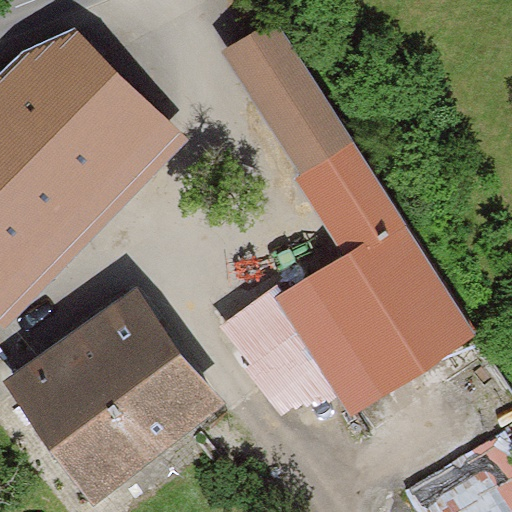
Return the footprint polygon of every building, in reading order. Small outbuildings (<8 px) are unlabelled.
[(358,251),(410,217),(282,17),(238,45),(316,165),(306,172),(358,251)] [(30,52),(131,155),(164,121),(166,118),(166,115),(77,28),(30,52)] [(0,290),(131,155),(30,52),(5,76),(0,78),(0,290)] [(410,217),(358,251),(319,277),(363,346),(388,386),(480,326),(410,217)] [(319,277),(315,271),(265,304),(291,340),(283,346),(301,371),(306,367),(317,382),(363,346),(319,277)] [(207,403),(211,407),(222,399),(216,391),(212,394),(142,303),(26,383),(92,475),(88,479),(94,489),(207,403)] [(424,473),(440,511),(511,511),(511,435),(424,473)]
